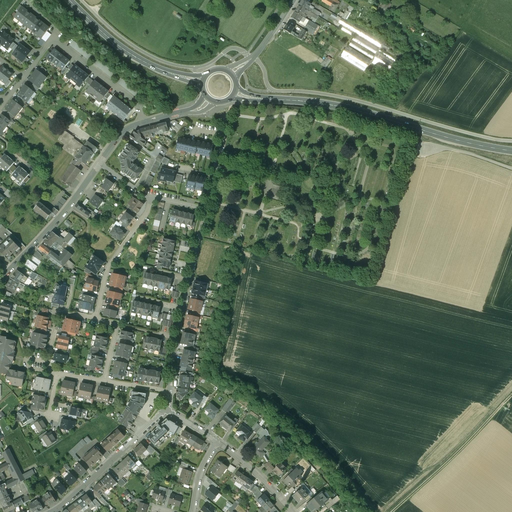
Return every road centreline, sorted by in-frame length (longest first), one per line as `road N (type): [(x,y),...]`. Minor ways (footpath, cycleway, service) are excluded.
road 1 (secondary): [(235,92),(329,104),(437,134)]
road 2 (track): [(392,511),(511,396)]
road 3 (secondary): [(68,0),(119,47),(202,81)]
road 4 (residential): [(0,283),(99,163)]
road 5 (residential): [(51,511),(164,408)]
road 6 (residential): [(150,196),(109,261),(94,318)]
road 7 (residential): [(54,39),(135,102),(142,123)]
